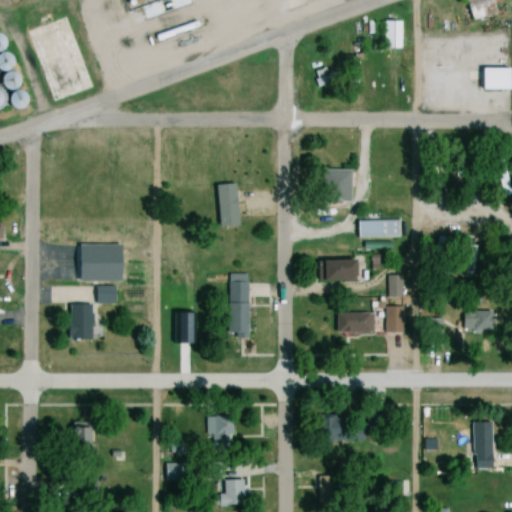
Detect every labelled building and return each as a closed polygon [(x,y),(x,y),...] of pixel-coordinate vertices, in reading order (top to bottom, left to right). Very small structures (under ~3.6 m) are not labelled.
[(468,0),(475,22),(502,13),(497,0),(468,0)] [(405,22),(387,22),(387,49),(405,49),(405,22)] [(511,68),(484,69),(484,91),(511,90),(511,68)] [(355,170),(328,170),(328,203),(355,203),(355,170)] [(404,220),(361,220),(361,237),(404,237),(404,220)] [(127,281),(127,245),(76,245),(76,281),(127,281)] [(364,259),(330,259),(330,281),(364,281),(364,259)] [(251,274),(229,274),(229,337),(251,337),(251,274)] [(388,297),(403,297),(403,276),(388,276),(388,297)] [(120,304),(120,286),(97,286),(97,304),(120,304)] [(72,305),(72,339),(95,339),(95,305),(72,305)] [(388,332),(405,332),(405,306),(388,306),(388,332)] [(465,315),(466,331),(490,329),(488,312),(465,315)] [(375,333),(375,313),(338,313),(338,333),(375,333)] [(232,438),(232,417),(208,417),(208,438),(232,438)] [(74,428),(74,450),(94,450),(94,428),(74,428)] [(495,469),(495,442),(479,442),(479,469),(495,469)] [(168,481),(189,481),(189,464),(168,464),(168,481)] [(99,481),(76,480),(75,497),(98,498),(99,481)] [(224,507),(247,507),(247,481),(224,481),(224,507)]
